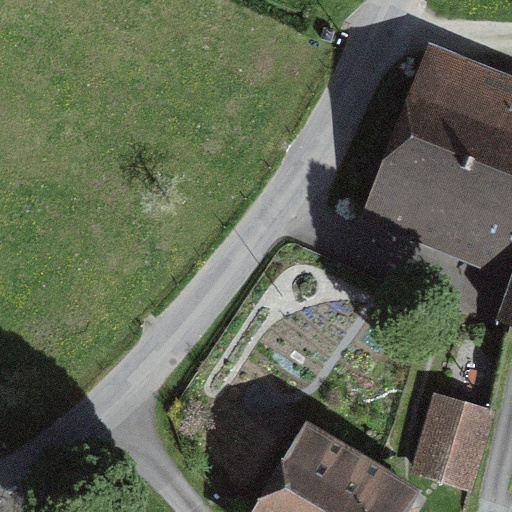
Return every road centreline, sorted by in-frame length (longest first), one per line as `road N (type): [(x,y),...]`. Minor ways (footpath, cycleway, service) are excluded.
road 1 (unclassified): [(0,495),(120,405),(302,183),(397,0)]
road 2 (track): [(206,511),(120,405)]
road 3 (track): [(378,43),(511,42)]
